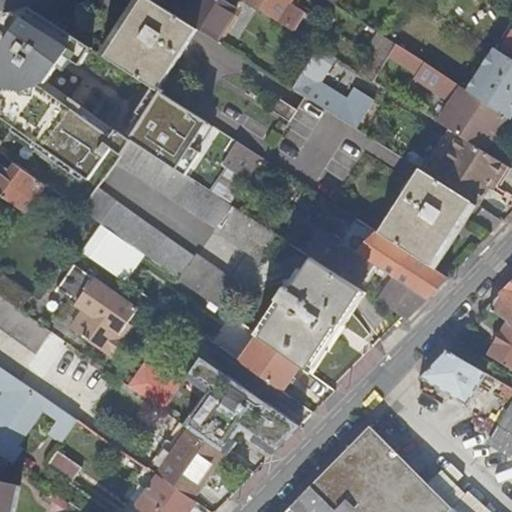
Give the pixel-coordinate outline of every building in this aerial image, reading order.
[(106,56),(143,0),(136,0),(101,53),(106,56)] [(152,0),(143,0),(106,56),(153,87),(163,94),(166,88),(162,85),(199,29),(186,21),(152,0)] [(221,0),(199,0),(186,21),(199,29),(219,42),(238,11),(221,0)] [(244,0),(279,21),(289,3),(283,0),(244,0)] [(0,75),(0,86),(7,88),(42,87),(64,55),(80,65),(92,47),(30,7),(5,14),(0,40),(0,65),(2,66),(0,75)] [(415,78),(425,63),(424,62),(396,45),(384,63),(413,81),(415,78)] [(319,83),(335,57),(318,47),(291,87),(357,129),(375,100),(357,89),(349,102),(319,83)] [(511,58),(496,48),(469,91),(505,115),(509,118),(511,112),(511,58)] [(361,73),(373,81),(384,63),(372,56),(361,73)] [(425,63),(415,78),(428,86),(437,71),(427,64),(425,63)] [(483,151),(505,115),(469,91),(442,74),(437,71),(428,86),(480,121),(467,141),(483,151)] [(65,103),(42,87),(7,88),(1,117),(14,127),(11,131),(80,181),(83,177),(89,181),(113,149),(123,156),(133,140),(130,138),(116,129),(110,137),(104,133),(105,132),(88,120),(89,118),(84,114),(83,116),(77,112),(76,113),(64,104),(65,103)] [(130,138),(133,140),(185,174),(200,152),(192,147),(208,123),(153,87),(136,113),(143,117),(130,138)] [(291,122),(299,111),(280,99),(273,110),(291,122)] [(495,184),(506,165),(483,151),(467,141),(448,129),(436,148),(446,154),(432,176),(472,202),(477,205),(492,183),(495,184)] [(261,259),(278,235),(229,203),(211,191),(185,174),(133,140),(123,156),(119,162),(217,227),(218,231),(261,259)] [(261,158),(238,142),(229,155),(222,165),(228,168),(234,172),(244,180),(246,180),(261,158)] [(0,194),(26,212),(42,190),(45,185),(15,164),(13,167),(9,164),(4,170),(0,167),(0,194)] [(228,168),(211,191),(229,203),(244,180),(234,172),(228,168)] [(431,266),(472,202),(432,176),(420,169),(379,233),(386,238),(431,266)] [(49,195),(53,190),(45,185),(42,190),(49,195)] [(99,189),(82,211),(102,225),(143,254),(224,312),(242,286),(198,255),(195,258),(99,189)] [(53,190),(49,195),(46,200),(47,205),(58,212),(59,210),(67,200),(63,197),(53,190)] [(67,216),(74,205),(67,200),(59,210),(67,216)] [(472,202),(431,266),(437,270),(478,205),(477,205),(472,202)] [(83,252),(125,281),(143,254),(102,225),(83,252)] [(308,253),(359,286),(372,265),(322,232),(308,253)] [(386,238),(371,262),(396,279),(427,299),(448,277),(437,270),(431,266),(386,238)] [(267,320),(257,335),(258,336),(301,366),(309,372),(364,291),(314,259),(294,288),(288,284),(278,299),(285,303),(272,323),(267,320)] [(121,334),(138,309),(74,264),(56,290),(59,292),(61,290),(71,297),(69,300),(84,310),(71,329),(111,357),(125,337),(121,334)] [(378,269),(372,265),(359,286),(365,289),(378,269)] [(396,279),(380,303),(407,320),(427,299),(396,279)] [(7,282),(0,292),(0,294),(13,303),(21,292),(7,282)] [(511,282),(487,307),(509,320),(511,321),(511,282)] [(0,326),(39,354),(54,333),(13,303),(0,294),(0,326)] [(511,367),(511,321),(509,320),(489,355),(511,367)] [(282,391),(301,366),(258,336),(240,362),(282,391)] [(468,404),(487,373),(446,349),(419,376),(468,404)] [(202,357),(190,375),(211,390),(186,425),(220,450),(232,433),(237,436),(243,427),(276,451),(301,426),(202,357)] [(188,377),(170,364),(147,397),(165,410),(188,377)] [(48,431),(63,440),(77,419),(0,365),(0,389),(4,392),(0,398),(0,454),(12,463),(23,448),(17,444),(42,408),(57,418),(48,431)] [(511,511),(511,402),(488,443),(511,456),(511,511),(449,511),(453,507),(429,483),(407,461),(371,425),(285,511),(511,511)] [(171,446),(177,450),(159,476),(160,476),(193,499),(226,453),(220,450),(186,425),(171,446)] [(159,476),(177,450),(171,446),(167,443),(149,469),(159,476)] [(81,464),(58,448),(46,465),(69,481),(81,464)] [(493,511),(469,491),(467,493),(442,470),(429,483),(453,507),(449,511),(493,511)] [(147,511),(189,511),(197,502),(193,499),(160,476),(151,489),(149,487),(147,490),(150,492),(139,507),(147,511)] [(0,481),(0,511),(13,511),(19,486),(0,481)] [(66,509),(70,503),(57,494),(53,500),(66,509)]
